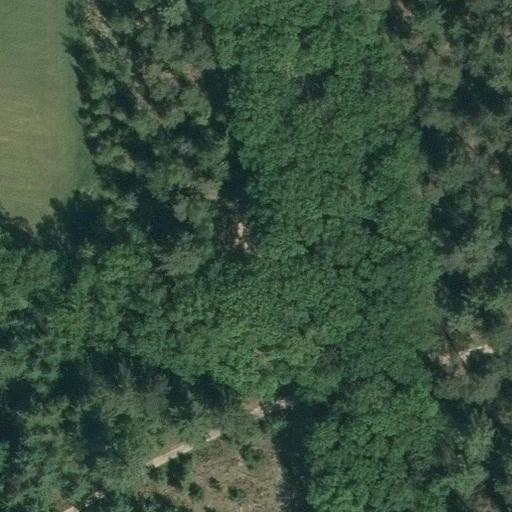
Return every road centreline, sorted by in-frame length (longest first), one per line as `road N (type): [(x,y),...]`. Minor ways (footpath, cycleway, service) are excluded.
road 1 (track): [(0,235),(71,248),(86,171),(250,198),(272,209),(316,511)]
road 2 (track): [(71,511),(302,396),(511,346)]
